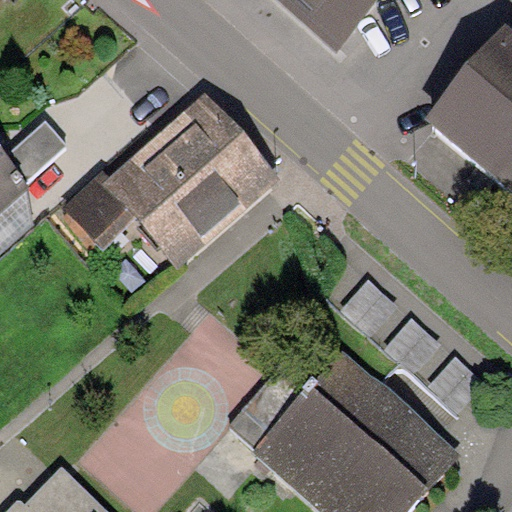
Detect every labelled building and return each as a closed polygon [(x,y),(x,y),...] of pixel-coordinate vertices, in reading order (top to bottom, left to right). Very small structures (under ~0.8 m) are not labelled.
[(0,0),(0,13),(11,0),(0,0)] [(271,0),(337,59),(390,0),(271,0)] [(511,35),(506,30),(427,126),(511,196),(511,35)] [(282,183),(205,96),(109,180),(103,173),(63,208),(104,254),(137,225),(179,273),(282,183)] [(46,123),(3,160),(25,185),(68,148),(46,123)] [(0,156),(0,216),(30,191),(25,185),(3,160),(0,156)] [(412,511),(461,457),(343,353),(252,456),(316,511),(412,511)] [(111,511),(64,465),(26,506),(19,503),(9,511),(111,511)]
